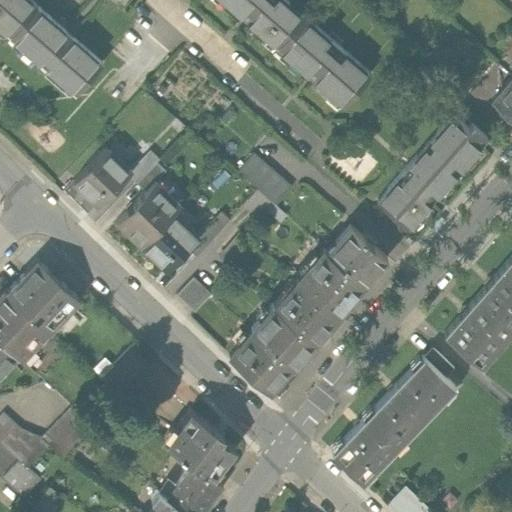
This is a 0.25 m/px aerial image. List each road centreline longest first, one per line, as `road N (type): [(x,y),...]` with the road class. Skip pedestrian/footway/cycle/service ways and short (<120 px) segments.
road 1 (tertiary): [(284,447),(511,174)]
road 2 (residential): [(33,200),(284,447)]
road 3 (residential): [(156,0),(317,144)]
